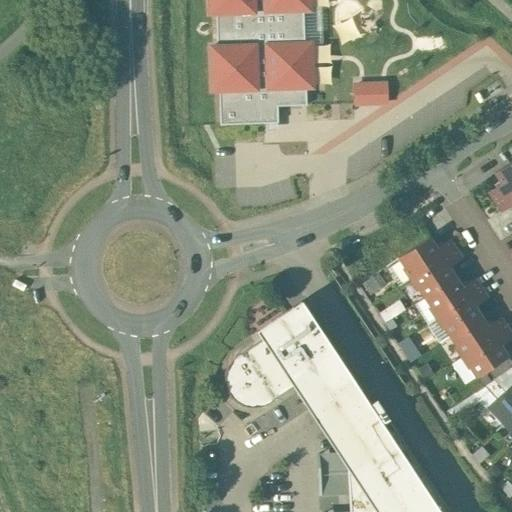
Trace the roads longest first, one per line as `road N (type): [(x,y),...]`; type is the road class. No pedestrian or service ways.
road 1 (residential): [(199,258),(286,236),(433,169)]
road 2 (tertiary): [(129,0),(135,206)]
road 3 (tertiary): [(142,322),(155,511)]
road 4 (tertiary): [(135,206),(91,234),(84,272),(109,312),(142,322)]
road 5 (residential): [(511,286),(433,169)]
